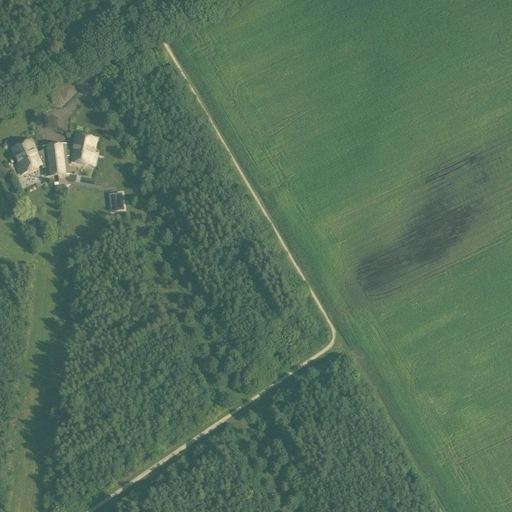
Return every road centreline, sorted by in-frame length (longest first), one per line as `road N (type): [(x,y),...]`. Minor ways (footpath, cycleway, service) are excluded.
road 1 (track): [(66,64),(277,511)]
road 2 (unclassified): [(0,96),(206,0)]
